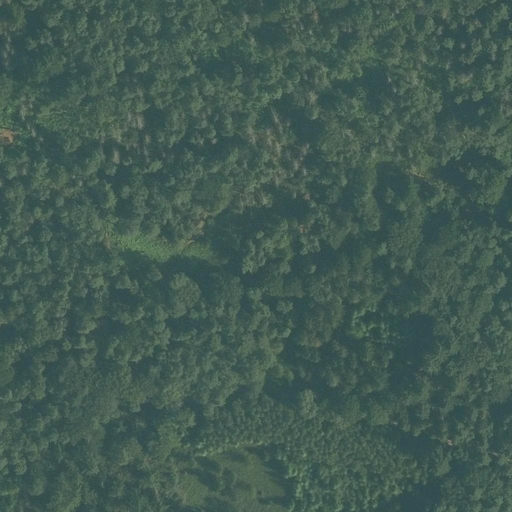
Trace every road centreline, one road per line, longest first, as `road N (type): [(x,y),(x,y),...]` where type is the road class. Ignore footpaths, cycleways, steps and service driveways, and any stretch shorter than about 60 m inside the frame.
road 1 (track): [(13,345),(128,286),(217,275),(439,205),(511,162)]
road 2 (track): [(511,458),(269,387),(181,399),(13,345)]
road 3 (track): [(31,511),(24,395),(13,345),(0,348)]
road 4 (track): [(407,511),(470,451),(511,382)]
